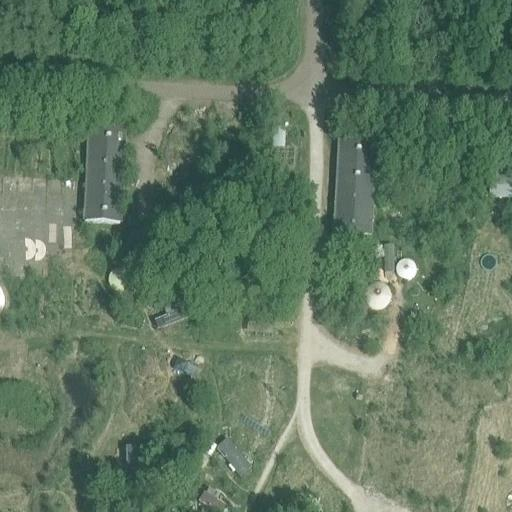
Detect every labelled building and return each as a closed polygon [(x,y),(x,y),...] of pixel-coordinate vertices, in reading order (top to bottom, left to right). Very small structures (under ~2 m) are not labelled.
[(350,0),(350,15),(380,16),(381,0),(350,0)] [(83,224),(121,227),(126,133),(88,131),(83,224)] [(338,143),(333,232),(333,237),(371,240),(376,146),(338,143)] [(219,201),(239,202),(240,175),(220,174),(219,201)] [(401,281),(405,282),(409,281),(413,279),(415,276),(416,271),(415,267),(412,264),(408,262),(404,262),(400,263),(397,266),(395,270),(395,274),(397,278),(401,281)] [(112,292),(116,294),(121,295),(126,293),(130,289),(132,285),(132,279),(130,275),(126,271),(121,270),(115,271),(111,273),(108,278),(107,283),(109,288),(112,292)] [(370,309),(375,311),(380,311),(385,309),(388,305),(390,300),(390,295),(388,290),(384,286),(379,284),(374,285),(369,287),(366,290),(364,295),(364,301),(366,306),(370,309)] [(154,323),(158,333),(191,319),(187,310),(154,323)] [(251,471),(226,442),(215,452),(240,480),(251,471)] [(198,504),(211,511),(230,511),(216,503),(219,498),(208,491),(205,496),(203,495),(198,504)]
